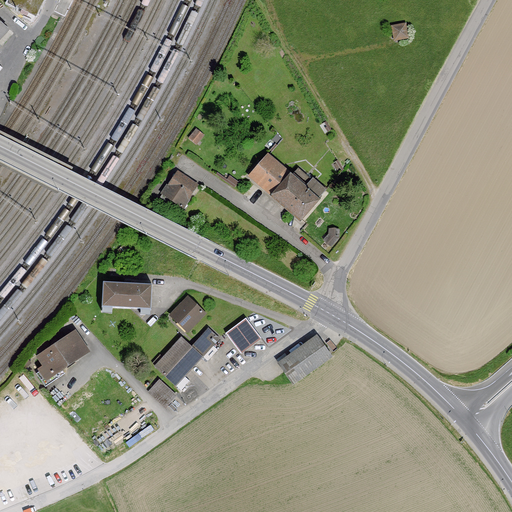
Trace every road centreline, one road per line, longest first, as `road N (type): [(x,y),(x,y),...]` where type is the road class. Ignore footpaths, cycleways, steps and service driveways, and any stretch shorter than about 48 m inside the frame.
road 1 (unclassified): [(19,511),(104,472),(318,322),(323,309)]
road 2 (tertiary): [(0,144),(323,309)]
road 3 (unclassified): [(488,0),(323,309)]
road 4 (track): [(378,202),(267,10)]
road 5 (tertiary): [(323,309),(396,357),(467,422)]
